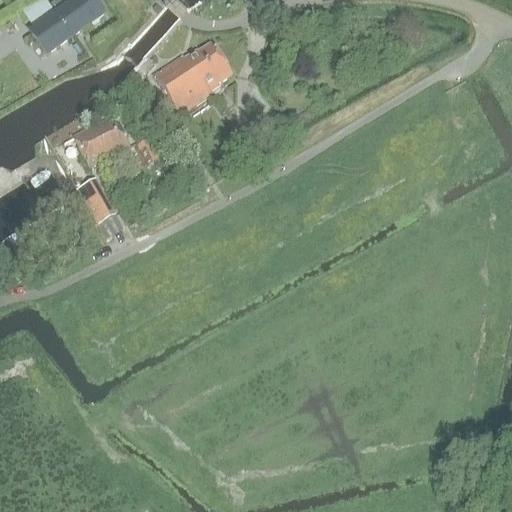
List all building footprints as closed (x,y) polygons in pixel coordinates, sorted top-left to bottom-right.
[(45,57),(98,20),(98,19),(102,16),(91,0),(85,0),(85,1),(84,0),(31,38),(45,57)] [(27,29),(49,13),(43,4),(21,20),(27,29)] [(183,64),(181,60),(152,79),(179,119),(209,99),(206,94),(230,78),(209,46),(183,64)] [(146,115),(133,123),(141,137),(154,129),(146,115)] [(113,120),(73,140),(88,170),(128,150),(113,120)] [(267,124),(266,122),(252,130),(262,148),(283,137),(275,120),(267,124)] [(224,138),(234,161),(260,148),(249,126),(224,138)] [(137,150),(147,170),(159,164),(149,144),(137,150)] [(111,221),(92,186),(76,194),(96,229),(111,221)] [(59,246),(87,230),(78,214),(50,231),(59,246)]
